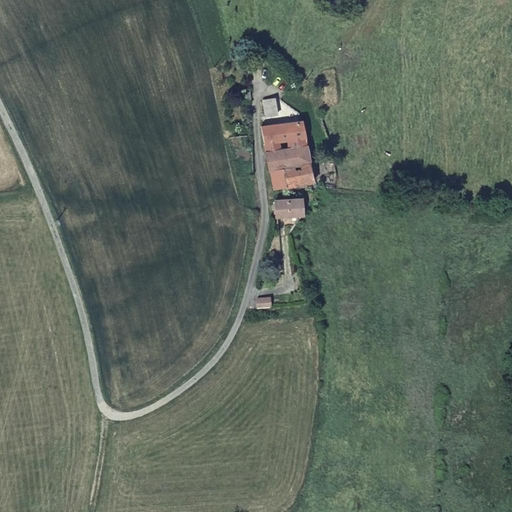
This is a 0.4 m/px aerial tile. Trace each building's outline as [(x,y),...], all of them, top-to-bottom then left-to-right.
[(252,100),(250,87),(245,88),(246,92),(242,93),(243,101),(252,100)] [(284,167),(288,186),(314,181),(302,120),(278,123),(274,98),(264,99),(266,114),(261,115),(261,121),(270,170),(284,167)] [(274,189),(288,186),(284,167),(270,170),(274,189)] [(277,215),(303,213),(302,198),(275,199),(277,215)] [(258,308),(271,307),(269,298),(257,299),(258,308)]
